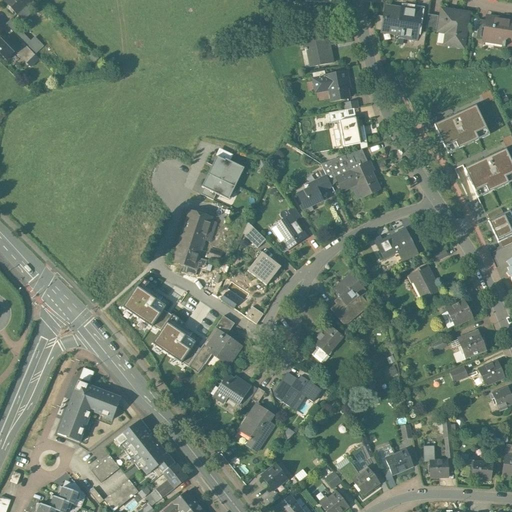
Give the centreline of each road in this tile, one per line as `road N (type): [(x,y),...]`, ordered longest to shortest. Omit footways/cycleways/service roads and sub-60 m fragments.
road 1 (residential): [(345,237),(298,273),(267,319),(258,363),(279,368),(320,264)]
road 2 (secondary): [(97,340),(238,511)]
road 3 (residential): [(442,201),(393,117),(358,25)]
road 4 (primary): [(0,446),(23,420),(60,346),(97,340)]
road 5 (primary): [(63,301),(0,442)]
road 6 (residential): [(511,339),(442,201)]
road 7 (residential): [(377,511),(436,493),(511,498)]
